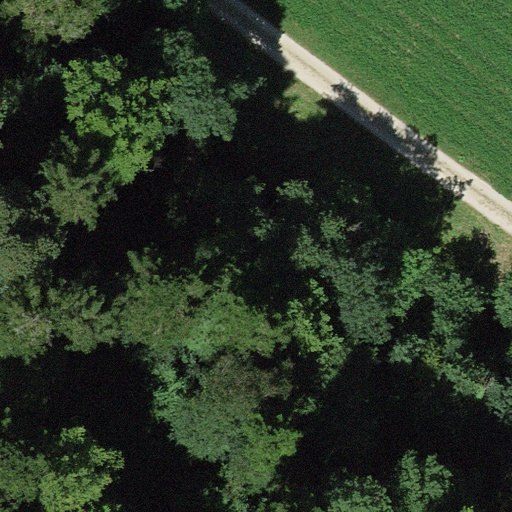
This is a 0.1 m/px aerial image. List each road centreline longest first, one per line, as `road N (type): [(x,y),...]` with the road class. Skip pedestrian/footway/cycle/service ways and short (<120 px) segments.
road 1 (track): [(511,226),(203,0)]
road 2 (track): [(123,511),(0,404)]
